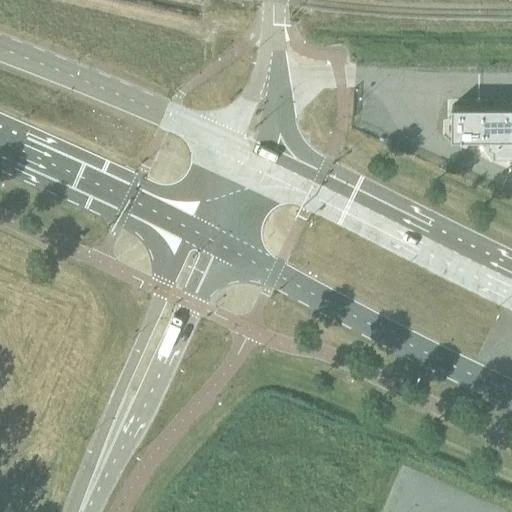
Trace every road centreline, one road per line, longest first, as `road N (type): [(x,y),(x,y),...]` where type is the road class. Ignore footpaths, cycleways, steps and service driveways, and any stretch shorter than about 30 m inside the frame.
road 1 (primary): [(211,240),(511,392)]
road 2 (tertiary): [(191,230),(118,395),(79,511)]
road 3 (tertiary): [(83,511),(211,240)]
road 4 (primary): [(511,280),(259,156)]
road 5 (primary): [(229,143),(0,50)]
road 6 (primary): [(0,142),(191,230)]
